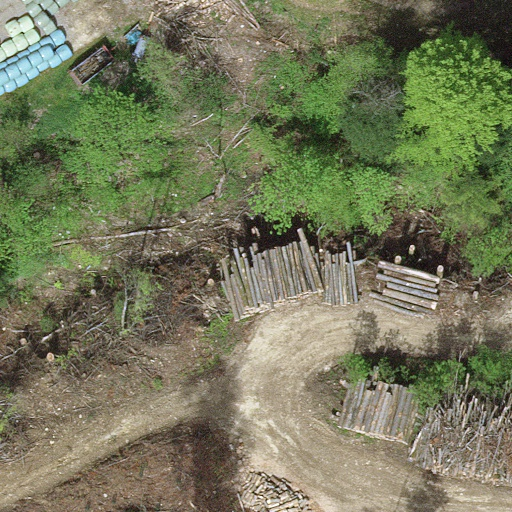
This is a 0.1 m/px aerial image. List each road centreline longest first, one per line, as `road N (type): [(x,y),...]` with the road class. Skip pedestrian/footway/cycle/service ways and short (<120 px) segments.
road 1 (track): [(511,500),(361,495),(308,480),(275,457),(259,390),(292,341),(329,326),(365,321),(511,332)]
road 2 (track): [(0,481),(196,401),(259,390)]
